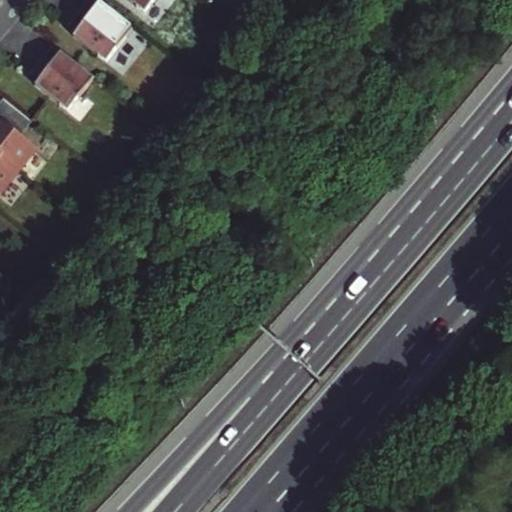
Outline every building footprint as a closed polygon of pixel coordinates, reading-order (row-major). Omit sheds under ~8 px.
[(132,30),(94,0),(87,0),(69,24),(78,31),(73,37),(106,63),(132,30)] [(154,0),(126,0),(144,14),(154,0)] [(94,78),(52,46),(30,73),(39,80),(34,86),(67,112),(94,78)] [(0,157),(20,174),(39,150),(0,119),(0,157)] [(0,195),(2,197),(20,174),(0,157),(0,195)]
